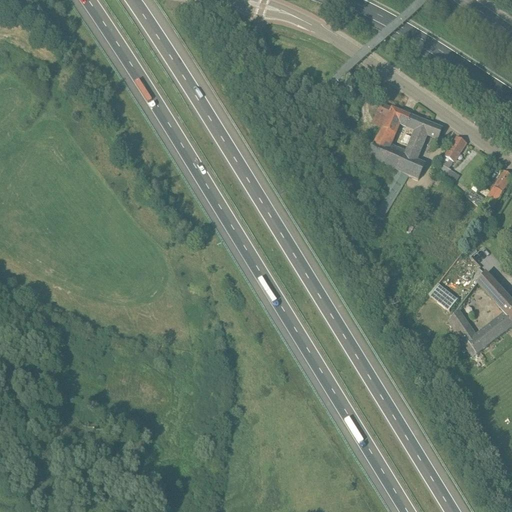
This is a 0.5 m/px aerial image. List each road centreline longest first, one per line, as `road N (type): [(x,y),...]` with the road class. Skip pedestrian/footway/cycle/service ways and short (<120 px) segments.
road 1 (motorway): [(85,0),(406,511)]
road 2 (motorway): [(456,511),(136,0)]
road 3 (tertiary): [(511,171),(364,57),(289,14)]
road 4 (trunk): [(346,0),(511,97)]
